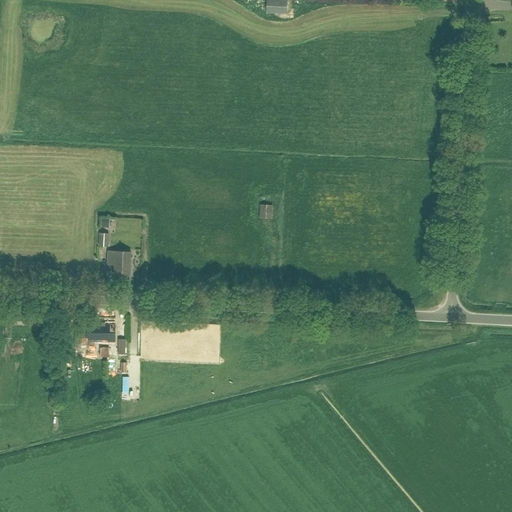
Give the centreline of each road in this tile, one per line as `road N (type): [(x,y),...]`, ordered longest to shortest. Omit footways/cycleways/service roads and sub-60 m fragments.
road 1 (tertiary): [(450,318),(0,298)]
road 2 (unclassified): [(450,318),(470,4)]
